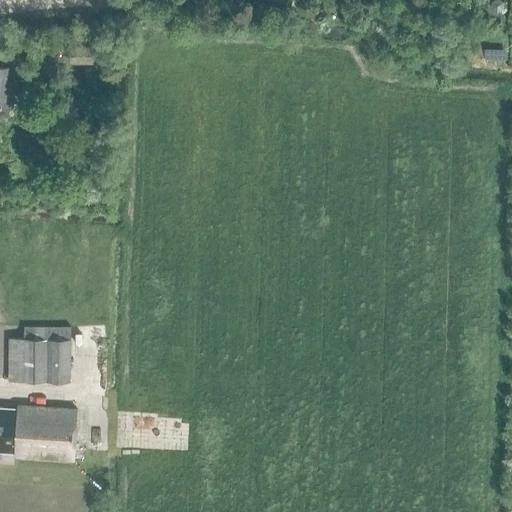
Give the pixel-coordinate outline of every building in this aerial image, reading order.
[(487,8),(494,12),(502,7),(502,0),(488,0),(488,2),(487,8)] [(69,45),(69,64),(106,63),(105,45),(69,45)] [(0,105),(11,106),(11,103),(29,103),(30,80),(12,80),(12,67),(18,67),(18,53),(0,52),(0,105)] [(74,154),(94,155),(95,135),(75,134),(74,154)] [(23,339),(8,338),(8,382),(66,383),(65,372),(70,372),(71,326),(46,326),(45,328),(23,327),(23,339)] [(0,407),(0,451),(14,452),(14,455),(74,459),(77,409),(11,405),(11,408),(0,407)]
